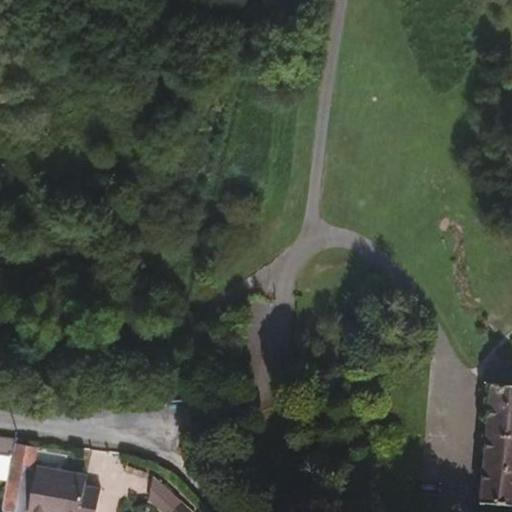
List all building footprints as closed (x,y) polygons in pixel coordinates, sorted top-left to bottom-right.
[(510,511),(511,485),(511,390),(474,386),(474,391),(479,393),(479,402),(472,402),(472,408),(477,409),(477,417),(471,417),(471,424),(476,424),(476,434),(469,434),(469,442),(475,443),(470,509),(510,511)] [(25,465),(29,445),(14,442),(9,462),(25,465)] [(35,465),(25,511),(61,511),(69,477),(53,475),(55,468),(35,465)] [(55,468),(53,475),(69,477),(70,471),(55,468)] [(84,473),(70,471),(69,477),(83,479),(84,473)] [(91,511),(97,487),(82,484),(83,479),(69,477),(61,511),(91,511)]
